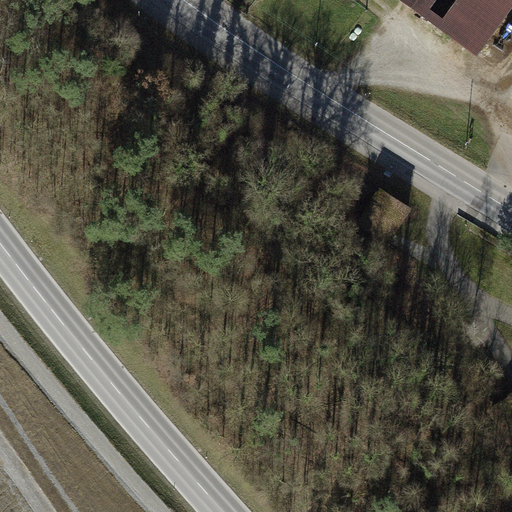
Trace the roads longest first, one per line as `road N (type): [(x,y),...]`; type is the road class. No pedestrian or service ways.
road 1 (primary): [(191,0),(296,78),(511,205)]
road 2 (secondary): [(0,240),(158,439),(234,511)]
road 3 (unknown): [(488,191),(511,73)]
